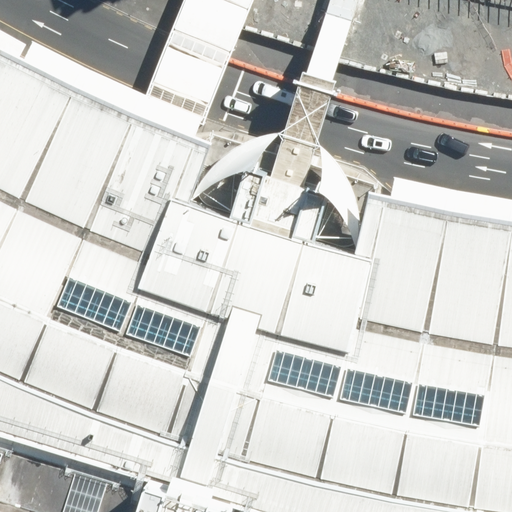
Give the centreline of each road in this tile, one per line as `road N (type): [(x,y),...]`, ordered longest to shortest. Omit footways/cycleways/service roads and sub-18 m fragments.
road 1 (unknown): [(511,332),(249,271),(0,176)]
road 2 (unknown): [(511,171),(280,114),(22,0)]
